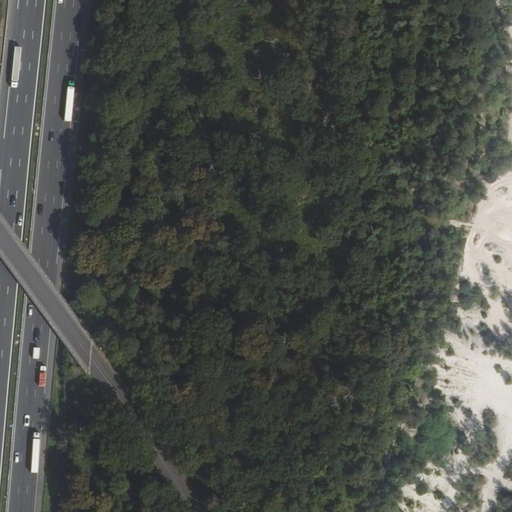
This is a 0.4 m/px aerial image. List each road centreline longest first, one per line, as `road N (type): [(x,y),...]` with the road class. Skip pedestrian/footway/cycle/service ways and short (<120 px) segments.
road 1 (motorway): [(24,511),(72,0)]
road 2 (secondary): [(184,511),(0,238)]
road 3 (motorway): [(30,0),(0,323)]
